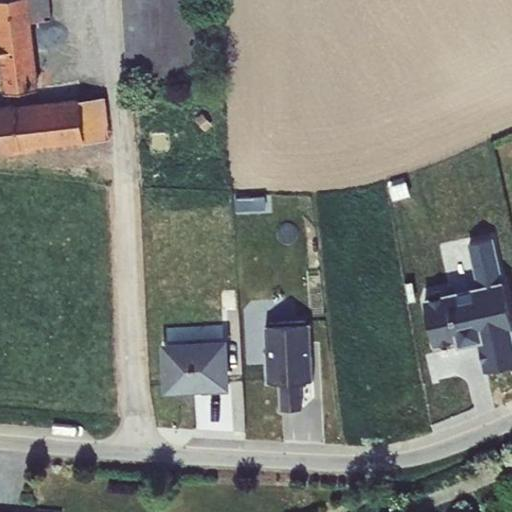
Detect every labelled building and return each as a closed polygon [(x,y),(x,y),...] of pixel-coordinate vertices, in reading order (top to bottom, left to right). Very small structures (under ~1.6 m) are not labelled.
[(66,0),(0,0),(0,59),(4,92),(39,89),(32,21),(68,17),(66,0)] [(198,0),(122,0),(127,76),(203,72),(198,0)] [(0,154),(85,144),(85,141),(111,140),(106,96),(0,104),(0,154)] [(511,316),(496,237),(469,242),(478,285),(443,292),(442,288),(431,291),(432,296),(424,298),(434,344),(459,338),(460,343),(478,339),(484,368),(511,362),(511,316)] [(271,325),(266,325),(269,381),(280,381),(281,409),(302,408),(301,380),(312,380),(310,322),(307,322),(306,320),(271,321),(271,325)] [(227,337),(162,341),(165,391),(230,387),(227,337)]
